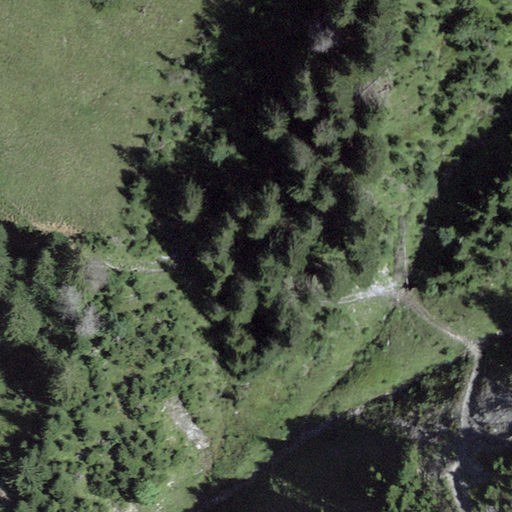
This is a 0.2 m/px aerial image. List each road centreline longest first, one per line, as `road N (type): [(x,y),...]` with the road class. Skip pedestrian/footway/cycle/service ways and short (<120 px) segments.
road 1 (track): [(511,376),(390,282),(285,303)]
road 2 (track): [(469,511),(461,465),(511,380)]
